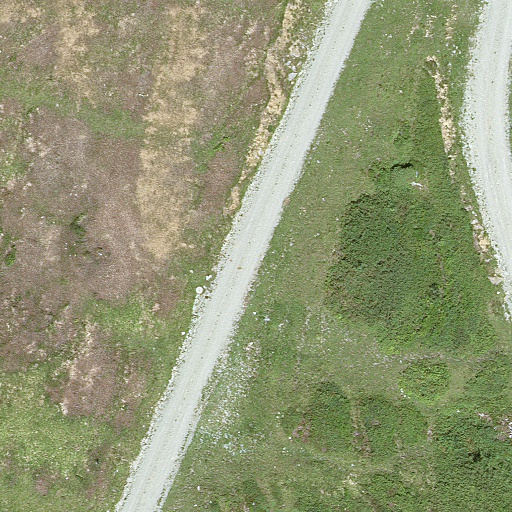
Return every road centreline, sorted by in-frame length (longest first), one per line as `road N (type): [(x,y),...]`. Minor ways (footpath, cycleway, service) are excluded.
road 1 (track): [(355,0),(135,511)]
road 2 (track): [(511,243),(489,160),(486,112),(500,0)]
